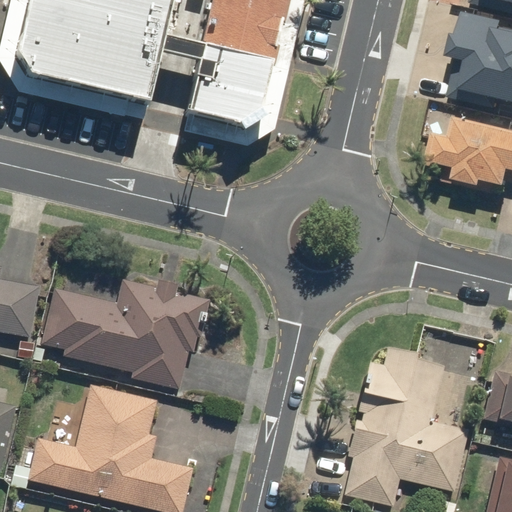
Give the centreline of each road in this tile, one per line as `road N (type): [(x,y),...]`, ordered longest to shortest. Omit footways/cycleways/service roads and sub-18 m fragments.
road 1 (residential): [(0,154),(272,219)]
road 2 (residential): [(308,292),(254,511)]
road 3 (residential): [(376,0),(331,185)]
road 4 (residential): [(377,248),(511,282)]
